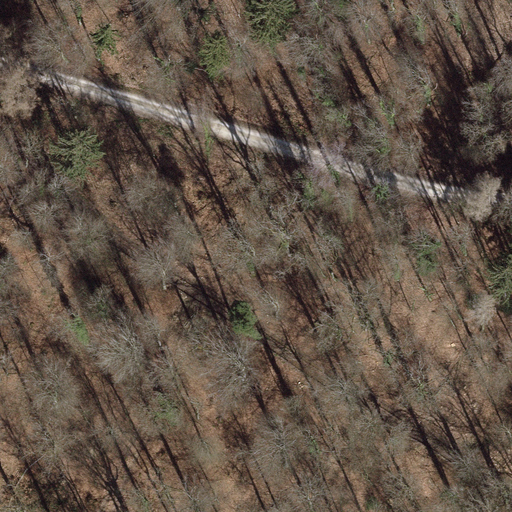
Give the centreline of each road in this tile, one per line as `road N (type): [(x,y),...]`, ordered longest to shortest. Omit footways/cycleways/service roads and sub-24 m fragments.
road 1 (track): [(511,495),(156,264),(0,123)]
road 2 (track): [(0,58),(327,159),(511,197)]
